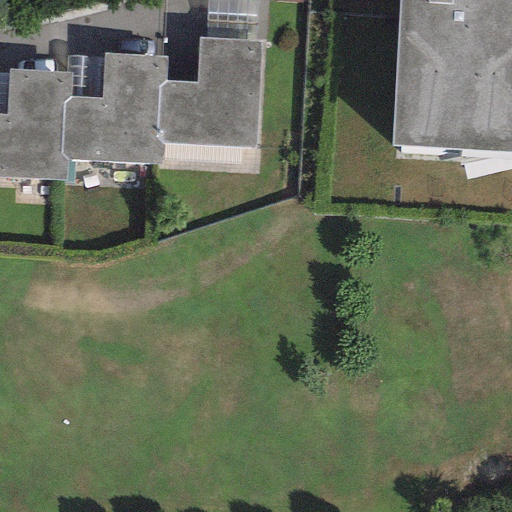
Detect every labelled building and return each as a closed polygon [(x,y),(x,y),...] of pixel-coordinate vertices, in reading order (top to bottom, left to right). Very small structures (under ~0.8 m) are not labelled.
[(255,0),(205,0),(204,39),(254,41),(255,0)] [(511,0),(396,0),(387,146),(511,154),(511,0)] [(196,84),(164,81),(157,88),(154,137),(162,145),(253,147),(261,42),(254,41),(204,39),(197,39),(196,84)] [(101,99),(69,99),(61,104),(60,156),(67,160),(162,165),(162,145),(154,137),(157,88),(164,81),(163,56),(102,54),(102,58),(101,99)] [(65,57),(64,74),(69,74),(69,99),(101,99),(102,58),(100,58),(65,57)] [(5,115),(0,114),(0,177),(64,181),(67,160),(60,156),(61,104),(69,99),(69,74),(64,74),(7,71),(6,74),(5,115)]
